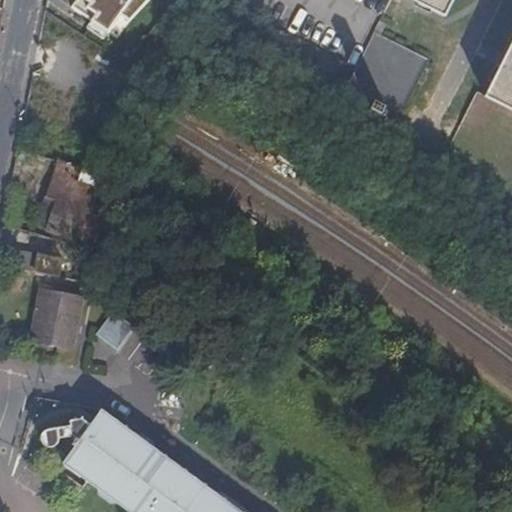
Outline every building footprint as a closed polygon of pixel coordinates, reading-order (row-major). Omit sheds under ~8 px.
[(416,0),(446,15),(453,0),(416,0)] [(382,34),(387,22),(381,20),(376,31),(349,85),(377,100),(374,107),(384,112),(388,105),(403,113),(431,59),(382,34)] [(511,41),(502,62),(483,99),(511,114),(511,41)] [(176,97),(163,89),(128,148),(141,156),(147,146),(171,104),(176,97)] [(511,195),(511,114),(483,99),(477,93),(446,155),(507,204),(511,195)] [(101,181),(56,165),(34,223),(43,226),(77,239),(93,196),(95,197),(101,181)] [(58,279),(76,282),(81,259),(63,255),(63,258),(19,250),(16,267),(58,276),(58,279)] [(84,295),(43,288),(31,341),(74,349),(84,295)] [(240,511),(102,410),(91,425),(82,419),(69,419),(69,424),(50,425),(44,428),(41,433),(41,437),(42,440),(43,443),(46,445),(52,446),(57,443),(60,438),(73,437),(77,440),(73,445),(75,447),(63,464),(129,511),(240,511)]
